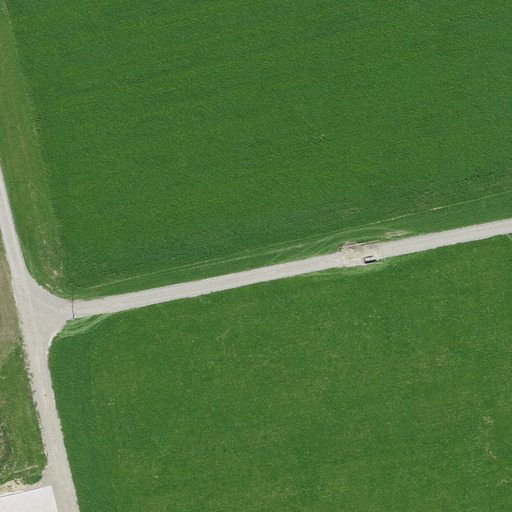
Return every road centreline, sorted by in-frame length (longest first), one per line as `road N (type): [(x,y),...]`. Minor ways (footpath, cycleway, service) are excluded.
road 1 (track): [(511,231),(30,314),(75,511)]
road 2 (track): [(30,314),(0,181)]
